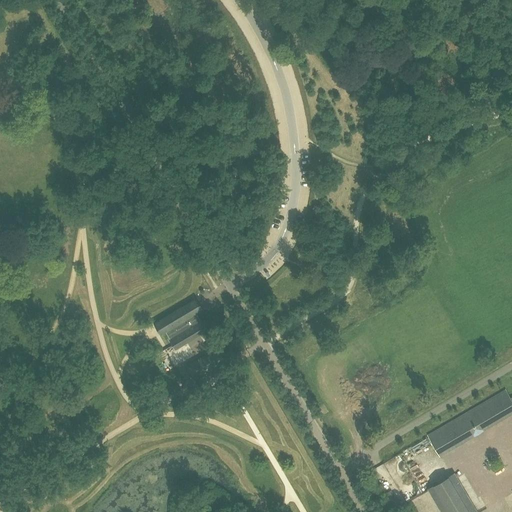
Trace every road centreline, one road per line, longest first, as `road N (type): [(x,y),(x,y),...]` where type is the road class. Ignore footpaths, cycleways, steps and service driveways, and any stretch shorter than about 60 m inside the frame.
road 1 (residential): [(232,287),(61,0)]
road 2 (unclassified): [(338,469),(232,287)]
road 3 (unclassified): [(338,469),(511,368)]
road 4 (track): [(303,511),(241,407),(214,378)]
road 5 (track): [(151,415),(264,343)]
